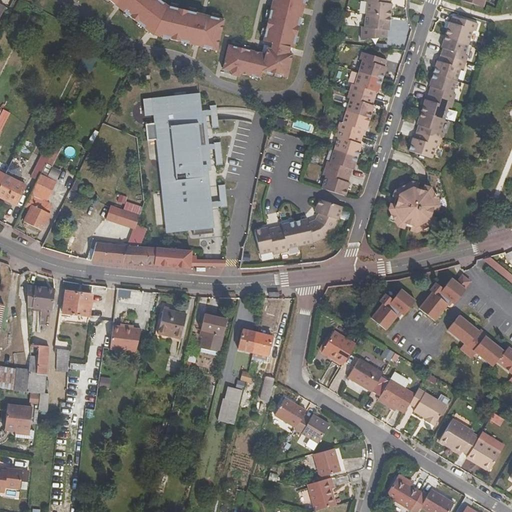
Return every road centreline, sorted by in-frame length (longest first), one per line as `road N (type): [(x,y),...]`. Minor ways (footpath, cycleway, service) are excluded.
road 1 (tertiary): [(308,278),(222,284),(100,273),(0,242)]
road 2 (residential): [(430,0),(347,272)]
road 3 (residential): [(308,278),(293,376),(392,437)]
road 4 (tertiary): [(511,235),(347,272)]
road 5 (residential): [(392,437),(511,509)]
